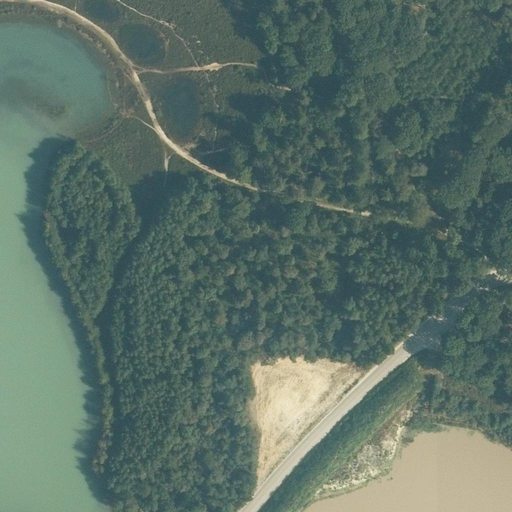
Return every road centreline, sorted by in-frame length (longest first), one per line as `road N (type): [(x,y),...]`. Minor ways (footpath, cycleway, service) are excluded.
road 1 (track): [(164,140),(163,185),(125,246),(105,318),(116,383),(105,467)]
road 2 (track): [(15,0),(54,6),(113,42),(164,140)]
road 3 (track): [(271,193),(441,231)]
road 4 (track): [(511,117),(450,200),(441,231)]
road 5 (track): [(164,140),(211,170),(271,193)]
